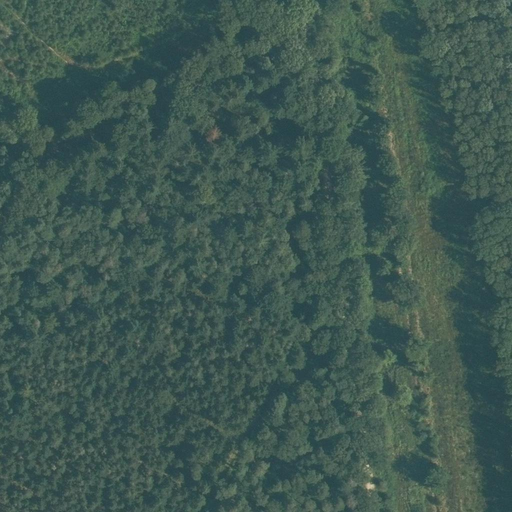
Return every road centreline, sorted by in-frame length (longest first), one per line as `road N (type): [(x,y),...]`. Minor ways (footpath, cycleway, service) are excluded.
road 1 (track): [(304,0),(376,511)]
road 2 (track): [(0,212),(35,161),(62,145),(310,32)]
